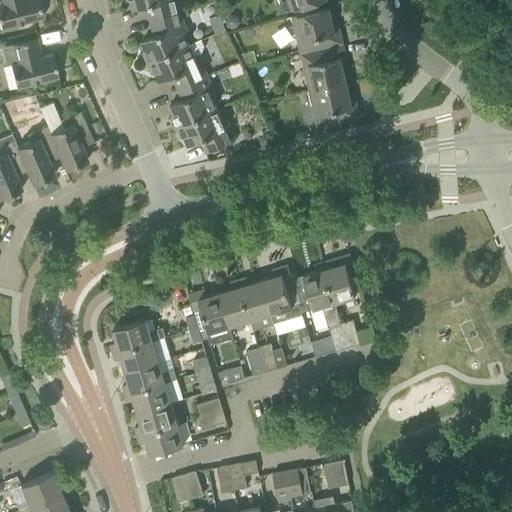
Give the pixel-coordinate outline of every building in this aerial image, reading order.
[(0,0),(0,26),(0,28),(42,17),(37,0),(0,0)] [(129,0),(132,9),(149,5),(152,17),(180,10),(177,0),(129,0)] [(286,0),(290,11),(322,0),(286,0)] [(332,20),(329,7),(291,16),(300,52),(342,43),(337,19),(332,20)] [(183,22),(180,10),(152,17),(158,33),(141,41),(145,50),(142,51),(147,62),(188,45),(183,34),(187,32),(183,22)] [(58,77),(52,53),(41,56),(36,38),(1,47),(6,65),(10,64),(16,88),(58,77)] [(207,74),(198,54),(201,53),(203,45),(200,39),(188,45),(147,62),(152,74),(155,72),(159,82),(176,74),(181,86),(207,74)] [(348,68),(342,43),(300,52),(308,89),(346,81),(343,69),(348,68)] [(216,95),(207,74),(181,86),(186,97),(169,105),(173,114),(171,115),(175,127),(217,109),(212,97),(216,95)] [(349,93),(346,81),(308,89),(317,127),(359,117),(354,92),(349,93)] [(205,153),(236,140),(226,118),(222,120),(217,109),(175,127),(180,138),(183,136),(187,146),(204,139),(209,149),(205,151),(205,153)] [(93,141),(80,110),(60,119),(63,127),(49,133),(57,150),(65,169),(87,160),(79,141),(89,136),(92,142),(93,141)] [(46,155),(57,150),(49,133),(46,125),(26,133),(29,141),(17,147),(16,147),(24,165),(32,184),(54,174),(46,155)] [(13,169),(24,165),(16,147),(17,147),(13,139),(0,144),(0,197),(21,189),(13,169)] [(348,269),(354,267),(350,253),(322,261),(334,301),(355,295),(348,269)] [(340,322),(334,301),(322,261),(314,264),(316,270),(303,274),(313,308),(323,305),(329,326),(328,326),(335,350),(347,346),(340,322)] [(273,276),(261,279),(270,313),(271,313),(274,322),(302,313),(301,311),(307,309),(297,275),(291,277),(287,264),(271,269),(273,276)] [(270,313),(261,279),(248,283),(246,276),(238,279),(250,319),(270,313)] [(250,319),(238,279),(230,281),(232,288),(219,292),(229,325),(250,319)] [(204,289),(188,293),(192,307),(194,314),(198,326),(202,338),(208,336),(210,343),(232,337),(231,333),(229,325),(219,292),(207,295),(204,289)] [(185,317),(189,329),(198,326),(194,314),(185,317)] [(162,327),(150,331),(146,318),(113,328),(116,341),(110,343),(112,352),(152,340),(165,336),(162,327)] [(347,346),(360,343),(353,319),(340,322),(347,346)] [(202,338),(198,326),(189,329),(192,341),(202,338)] [(158,360),(152,340),(112,352),(114,360),(121,358),(125,370),(158,360)] [(265,371),(277,367),(270,342),(258,346),(265,371)] [(265,371),(258,346),(246,350),(253,375),(265,371)] [(210,367),(206,355),(193,359),(196,371),(210,367)] [(173,368),(162,372),(158,360),(125,370),(129,383),(122,385),(124,393),(165,381),(176,377),(173,368)] [(202,392),(216,388),(210,367),(196,371),(202,392)] [(12,383),(7,371),(0,373),(0,376),(4,386),(12,383)] [(171,402),(165,381),(124,393),(127,401),(134,399),(137,412),(171,402)] [(222,409),(219,397),(195,404),(198,416),(222,409)] [(24,410),(19,398),(11,402),(16,414),(24,410)] [(177,423),(171,402),(137,412),(141,424),(134,426),(137,434),(177,423)] [(226,421),(222,409),(198,416),(202,428),(226,421)] [(27,417),(24,410),(16,414),(21,426),(29,422),(27,417)] [(150,454),(183,444),(177,423),(137,434),(139,443),(146,440),(150,454)] [(244,474),(258,471),(255,459),(229,464),(234,489),(246,486),(244,474)] [(348,484),(343,459),(323,463),(328,488),(348,484)] [(234,489),(229,464),(216,467),(221,491),(234,489)] [(310,491),(305,466),(285,470),(290,496),(310,491)] [(190,497),(203,494),(195,470),(183,473),(190,497)] [(290,496),(285,470),(272,473),(277,498),(290,496)] [(51,471),(19,484),(28,505),(66,488),(63,480),(56,483),(51,471)] [(190,497),(183,473),(171,477),(178,501),(190,497)] [(70,496),(66,488),(28,505),(31,511),(65,511),(68,511),(63,499),(70,496)] [(354,511),(352,499),(335,502),(336,509),(319,511),(354,511)]
